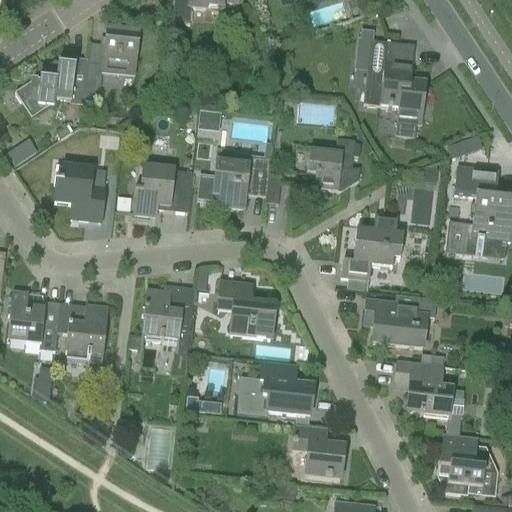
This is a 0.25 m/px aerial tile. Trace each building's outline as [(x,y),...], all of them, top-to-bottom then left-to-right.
[(173,0),(172,13),(171,27),(189,28),(191,11),(205,13),(206,8),(221,10),(222,5),(236,6),(236,0),(173,0)] [(104,50),(90,48),(83,105),(98,107),(101,77),(118,79),(118,77),(133,79),(138,37),(123,35),(123,34),(122,34),(121,39),(106,37),(104,50)] [(360,35),(359,43),(369,45),(371,45),(371,36),(360,35)] [(369,45),(361,109),(396,113),(393,137),(393,139),(412,142),(413,137),(417,106),(422,106),(425,85),(409,83),(413,49),(369,45)] [(83,105),(90,48),(88,48),(86,65),(75,63),(74,73),(58,71),(59,67),(53,66),(48,70),(47,76),(40,75),(39,84),(37,84),(37,82),(31,81),(30,87),(14,98),(31,123),(33,109),(49,111),(50,104),(70,106),(69,109),(83,111),(83,105)] [(65,131),(54,138),(59,144),(69,138),(65,131)] [(476,141),(460,147),(465,160),(481,154),(476,141)] [(27,143),(5,158),(13,170),(35,156),(27,143)] [(308,155),(308,158),(306,177),(314,178),(312,193),(340,196),(346,192),(347,183),(358,184),(359,174),(351,173),(354,145),(336,143),(334,158),(308,155)] [(262,162),(269,163),(270,149),(263,148),(262,162)] [(197,179),(195,204),(218,207),(218,210),(242,213),(244,199),(244,193),(250,193),(250,197),(265,198),(267,179),(269,163),(262,162),(246,161),(246,163),(233,162),(232,169),(215,167),(213,181),(197,179)] [(187,218),(189,198),(191,178),(172,176),(172,174),(142,171),(139,196),(133,195),(133,198),(135,198),(133,218),(154,220),(155,209),(162,210),(162,215),(187,218)] [(456,171),(453,199),(474,202),(470,239),(463,239),(461,256),(469,257),(474,258),(473,259),(475,259),(475,258),(479,258),(479,259),(481,259),(481,258),(486,259),(487,259),(488,245),(489,244),(509,246),(511,222),(511,204),(494,202),(497,175),(477,173),(456,171)] [(92,175),(83,174),(63,172),(62,187),(54,186),(54,189),(56,189),(54,208),(71,210),(70,223),(100,227),(103,193),(90,192),(92,175)] [(421,172),(419,187),(435,189),(436,174),(421,172)] [(265,201),(264,208),(276,209),(279,180),(267,179),(265,198),(265,201)] [(116,203),(115,214),(127,215),(128,204),(116,203)] [(341,266),(339,283),(347,284),(346,293),(366,296),(369,270),(391,273),(392,264),(399,264),(399,259),(402,239),(395,239),(397,223),(374,221),(372,236),(355,234),(354,240),(354,251),(352,267),(341,266)] [(219,288),(217,307),(216,316),(218,316),(219,312),(231,313),(229,340),(268,344),(271,310),(247,308),(249,291),(219,288)] [(146,294),(140,344),(163,346),(176,348),(175,357),(186,359),(194,293),(174,291),(173,294),(165,293),(166,291),(163,291),(163,296),(146,294)] [(9,317),(7,337),(24,339),(23,347),(26,348),(25,353),(37,354),(53,356),(55,337),(58,308),(42,306),(26,305),(27,299),(11,297),(9,317)] [(371,347),(391,349),(420,352),(423,321),(432,322),(434,304),(395,300),(394,309),(366,306),(363,329),(373,330),(371,347)] [(58,308),(55,337),(65,338),(63,357),(85,359),(85,364),(88,364),(89,360),(102,361),(106,318),(85,316),(86,311),(58,308)] [(128,341),(127,354),(137,355),(139,342),(128,341)] [(420,359),(419,370),(440,372),(441,362),(420,359)] [(237,399),(235,419),(265,422),(266,417),(289,420),(308,422),(312,392),(304,391),(303,394),(297,393),(297,389),(293,389),(295,371),(275,368),(260,367),(258,386),(262,387),(261,401),(237,399)] [(408,387),(407,395),(404,416),(417,417),(417,420),(421,421),(421,418),(445,420),(445,422),(446,422),(450,393),(437,391),(440,373),(396,367),(393,393),(394,393),(395,386),(408,387)] [(38,372),(37,383),(50,385),(51,374),(38,372)] [(185,401),(184,415),(194,416),(194,417),(204,418),(205,407),(196,406),(197,402),(185,401)] [(205,407),(204,418),(219,419),(220,408),(205,407)] [(446,427),(445,437),(459,438),(460,428),(446,427)] [(304,482),(318,484),(338,486),(342,452),(324,450),(325,434),(295,430),(292,456),(307,457),(304,482)] [(442,440),(438,474),(438,484),(446,498),(456,499),(457,491),(482,494),(483,475),(495,476),(484,452),(476,452),(476,444),(462,442),(442,440)] [(117,452),(117,457),(120,461),(125,463),(129,462),(132,458),(133,453),(129,449),(125,448),(120,449),(117,452)] [(275,490),(273,502),(281,503),(293,504),(295,492),(275,490)]
